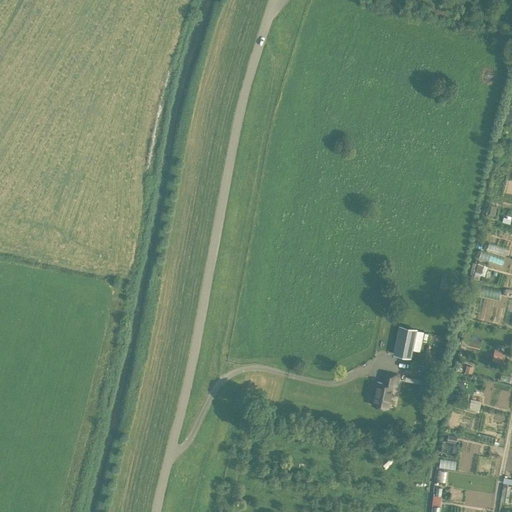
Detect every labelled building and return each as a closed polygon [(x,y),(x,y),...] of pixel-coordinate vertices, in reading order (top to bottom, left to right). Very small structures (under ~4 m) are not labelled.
[(489,242),(487,249),(507,254),(509,247),(489,242)] [(503,264),(505,256),(481,250),(479,259),(503,264)] [(480,277),(481,273),(486,274),(488,263),(477,261),(475,277),(480,277)] [(480,286),(479,296),(499,297),(500,288),(480,286)] [(399,326),(393,353),(411,357),(417,330),(399,326)] [(494,349),(494,361),(506,361),(505,349),(494,349)] [(468,363),(465,371),(472,373),(475,366),(468,363)] [(377,381),(372,404),(388,407),(393,384),(397,385),(398,376),(396,375),(385,372),(383,382),(377,381)] [(471,398),(470,408),(480,409),(482,400),(471,398)] [(455,442),(443,441),(442,451),(455,452),(455,442)] [(440,466),(456,469),(457,460),(441,458),(440,466)] [(503,484),(501,500),(509,501),(511,485),(503,484)] [(432,495),(430,511),(438,511),(441,495),(432,495)]
